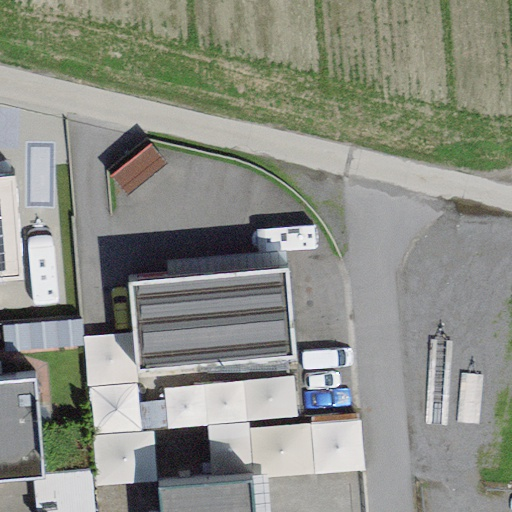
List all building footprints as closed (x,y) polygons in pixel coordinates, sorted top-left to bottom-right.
[(0,281),(22,280),(13,178),(0,179),(0,281)] [(438,296),(484,293),(481,246),(435,249),(438,296)] [(287,268),(128,281),(135,370),(295,357),(287,268)] [(438,325),(437,364),(477,364),(477,325),(438,325)] [(35,380),(0,383),(0,480),(41,477),(35,380)] [(269,511),(267,474),(247,476),(249,511),(269,511)] [(249,511),(247,476),(158,483),(159,511),(249,511)]
